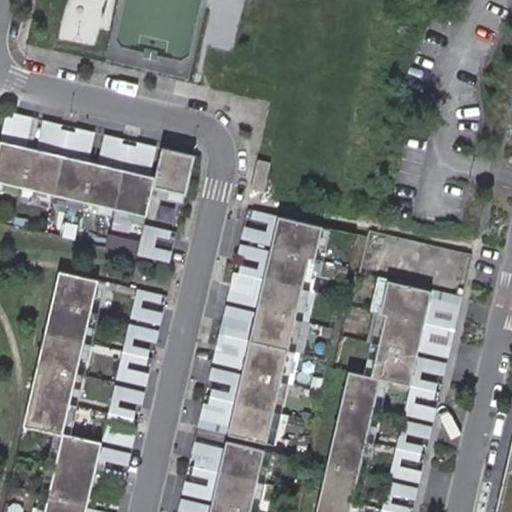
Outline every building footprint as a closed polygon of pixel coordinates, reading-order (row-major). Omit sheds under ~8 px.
[(312,76),(328,0),(257,0),(245,62),(312,76)] [(0,142),(6,144),(11,126),(3,124),(0,135),(0,142)] [(69,158),(73,141),(57,137),(53,155),(69,158)] [(152,184),(0,148),(0,190),(144,224),(150,195),(183,202),(193,163),(159,155),(152,184)] [(130,173),(134,154),(119,151),(114,169),(130,173)] [(266,190),(273,161),(261,158),(254,187),(266,190)] [(266,231),(268,223),(250,219),(248,227),(266,231)] [(263,451),(306,267),(312,268),(319,235),(275,225),(224,442),(263,451)] [(167,246),(169,238),(151,234),(149,242),(167,246)] [(251,294),(255,278),(237,274),(234,289),(251,294)] [(60,441),(95,288),(56,278),(20,434),(59,443),(42,511),(84,511),(99,450),(60,441)] [(428,300),(385,290),(377,323),(383,324),(368,386),(345,380),(314,511),(348,511),(377,388),(407,394),(428,300)] [(158,310),(159,302),(141,298),(140,306),(158,310)] [(444,346),(448,330),(430,326),(427,341),(444,346)] [(237,356),(241,340),(223,336),(220,352),(237,356)] [(143,373),(147,357),(129,353),(125,368),(143,373)] [(430,408),(434,393),(416,389),(413,404),(430,408)] [(223,417),(226,401),(209,397),(205,413),(223,417)] [(129,434),(133,418),(115,414),(111,430),(129,434)] [(248,511),(261,459),(223,450),(208,511),(248,511)] [(416,470),(419,455),(401,451),(398,466),(416,470)] [(206,487),(210,472),(192,468),(188,483),(206,487)] [(115,495),(119,480),(101,476),(97,491),(115,495)]
